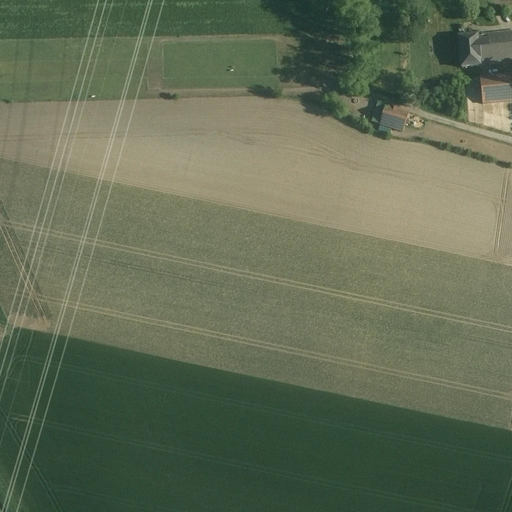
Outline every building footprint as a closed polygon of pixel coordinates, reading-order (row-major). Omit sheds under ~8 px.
[(511,33),(476,37),(479,66),(511,62),(511,33)] [(476,37),(457,38),(460,69),(479,67),(479,66),(476,37)] [(511,75),(479,78),(482,105),(511,101),(511,75)] [(409,114),(386,107),(383,116),(380,126),(403,133),(409,114)] [(434,129),(431,141),(442,144),(445,133),(434,129)]
